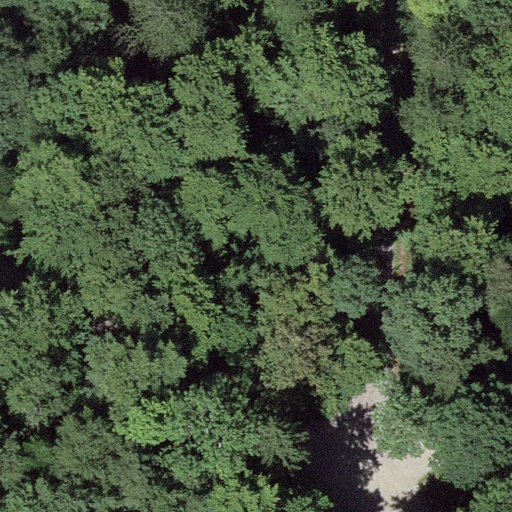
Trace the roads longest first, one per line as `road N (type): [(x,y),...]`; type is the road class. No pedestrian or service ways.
road 1 (track): [(511,408),(395,470),(399,0)]
road 2 (track): [(0,267),(465,511)]
